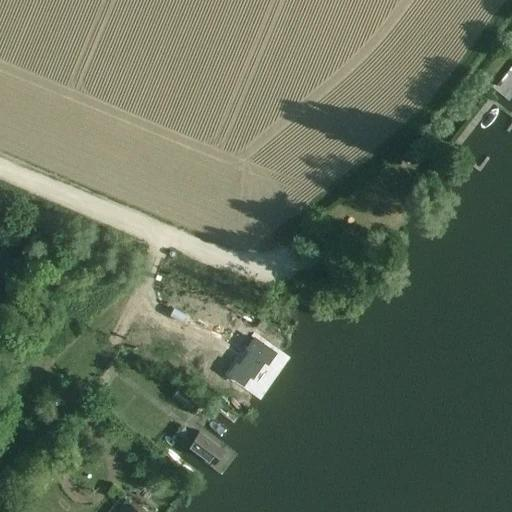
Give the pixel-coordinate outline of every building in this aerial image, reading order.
[(508,95),(511,90),(511,60),(494,84),(508,95)] [(412,161),(418,155),(406,144),(400,150),(412,161)] [(243,364),(237,372),(250,380),(255,372),(259,376),(271,357),(274,360),(280,351),(261,337),(254,347),(258,350),(247,366),(243,364)] [(180,385),(172,396),(179,402),(187,391),(180,385)] [(199,430),(188,444),(200,454),(213,464),(222,452),(224,450),(199,430)] [(140,511),(129,503),(122,511),(140,511)]
